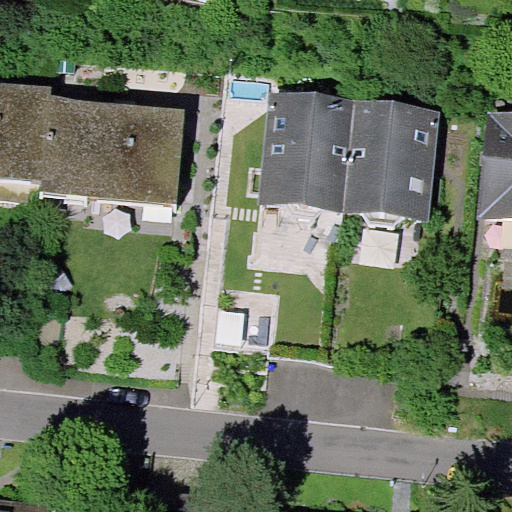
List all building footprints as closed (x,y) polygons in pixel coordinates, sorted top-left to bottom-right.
[(50,106),(51,97),(0,92),(0,169),(44,174),(50,106)] [(343,217),(356,109),(274,100),(261,207),(284,210),(292,220),(310,222),(320,214),(343,217)] [(178,195),(185,118),(50,106),(44,174),(42,199),(85,203),(87,187),(178,195)] [(425,226),(438,119),(356,109),(343,217),(366,220),(374,230),(392,232),(402,224),(425,226)] [(511,255),(511,123),(495,121),(483,222),(500,224),(496,254),(511,255)]
